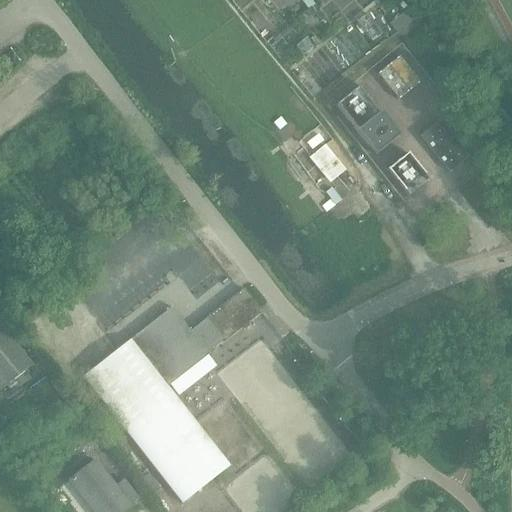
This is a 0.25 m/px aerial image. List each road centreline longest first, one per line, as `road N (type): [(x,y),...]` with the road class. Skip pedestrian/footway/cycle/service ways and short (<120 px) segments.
road 1 (unclassified): [(322,347),(296,326),(43,0)]
road 2 (unclassified): [(322,347),(361,316),(432,282),(511,257)]
road 3 (unclassified): [(418,466),(322,347)]
